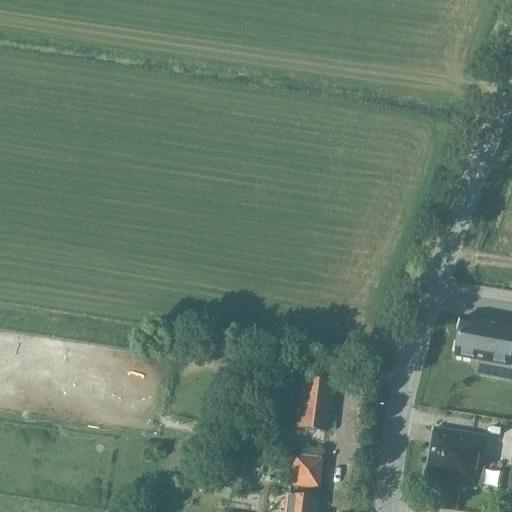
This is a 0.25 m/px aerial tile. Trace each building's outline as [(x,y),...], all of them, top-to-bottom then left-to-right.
[(458,355),(511,365),(511,323),(466,315),(458,355)] [(300,382),(295,430),(324,433),(329,385),(300,382)] [(437,427),(428,480),(478,489),(479,485),(483,485),(486,468),(482,467),(487,436),(437,427)] [(293,458),(289,486),(318,490),(322,461),(293,458)] [(315,511),(317,499),(287,496),(285,511),(315,511)]
